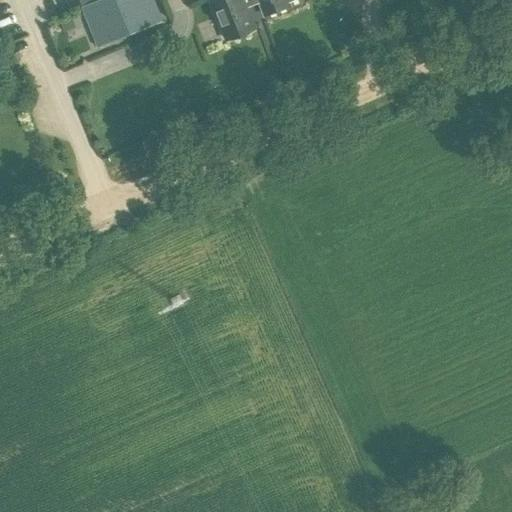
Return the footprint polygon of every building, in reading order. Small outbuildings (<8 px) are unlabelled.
[(111,0),(85,10),(99,48),(163,23),(153,0),(111,0)] [(210,0),(226,39),(255,27),(244,0),(210,0)] [(293,0),(259,0),(265,15),(290,6),(289,2),(293,0)] [(65,32),(77,27),(74,19),(62,23),(65,32)] [(98,55),(99,55),(97,50),(76,58),(81,71),(102,63),(98,55)]
